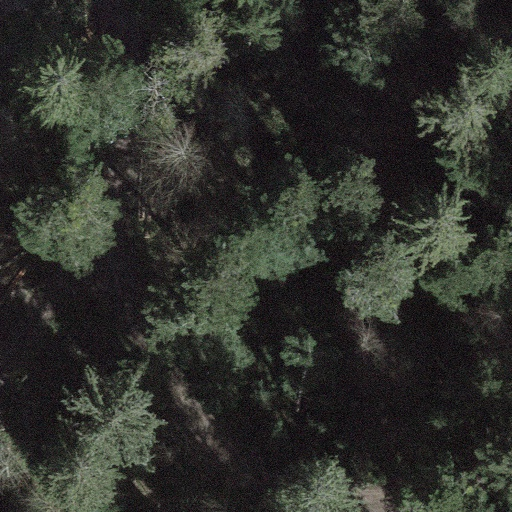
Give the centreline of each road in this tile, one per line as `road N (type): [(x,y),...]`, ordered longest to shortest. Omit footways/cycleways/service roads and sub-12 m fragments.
road 1 (track): [(511,455),(441,480),(345,489),(275,479),(185,410),(145,350),(123,258)]
road 2 (track): [(123,258),(131,84),(123,0)]
road 3 (track): [(123,258),(0,356)]
